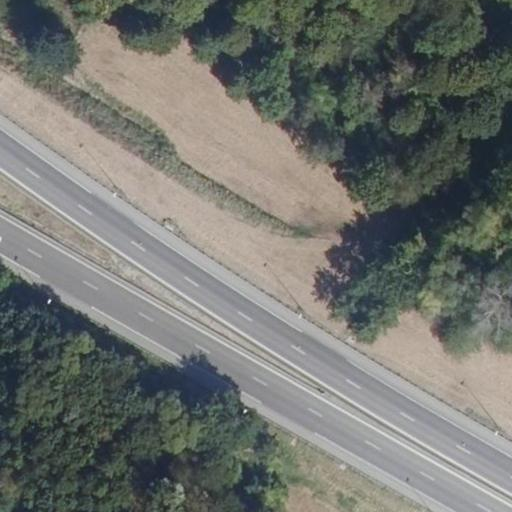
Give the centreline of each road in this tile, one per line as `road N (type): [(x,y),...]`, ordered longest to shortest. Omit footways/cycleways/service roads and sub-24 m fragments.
road 1 (motorway): [(511,474),(165,264),(0,149)]
road 2 (motorway): [(0,233),(489,511)]
